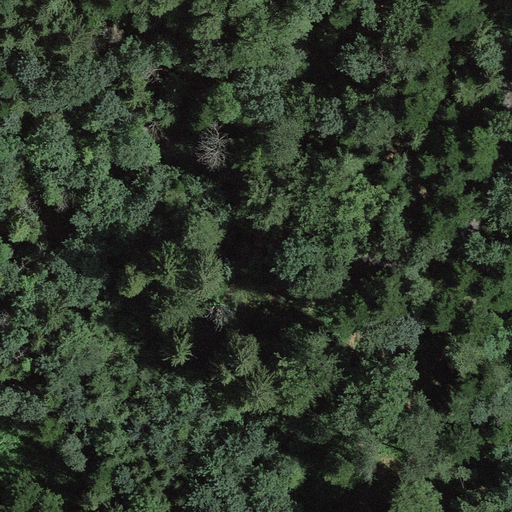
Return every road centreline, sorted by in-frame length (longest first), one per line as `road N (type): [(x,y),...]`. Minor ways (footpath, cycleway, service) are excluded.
road 1 (track): [(449,263),(410,271),(0,80)]
road 2 (track): [(449,263),(511,148)]
